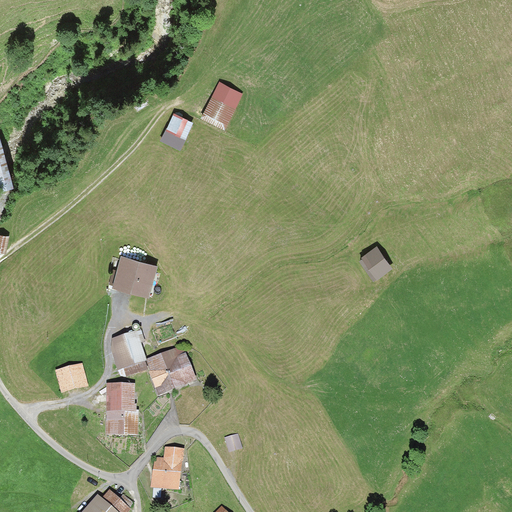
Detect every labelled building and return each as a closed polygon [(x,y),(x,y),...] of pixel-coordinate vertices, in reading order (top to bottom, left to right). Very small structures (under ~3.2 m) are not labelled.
[(202,116),(224,128),(241,95),(220,84),(202,116)] [(175,117),(169,128),(167,127),(161,139),(180,148),(185,136),(184,135),(190,124),(175,117)] [(0,183),(2,191),(14,188),(0,135),(0,183)] [(373,279),(389,269),(376,249),(360,259),(373,279)] [(157,267),(121,257),(113,289),(149,298),(157,267)] [(112,341),(111,351),(118,373),(146,364),(143,361),(145,360),(135,333),(112,341)] [(161,356),(168,374),(175,392),(198,384),(183,348),(161,356)] [(146,362),(150,373),(168,374),(161,356),(146,362)] [(55,372),(61,395),(89,388),(82,365),(55,372)] [(175,392),(168,374),(150,373),(148,374),(158,398),(175,392)] [(107,386),(107,413),(135,413),(135,386),(107,386)] [(138,413),(135,413),(107,413),(106,437),(138,438),(138,413)] [(238,434),(224,438),(229,453),(242,449),(238,434)] [(155,459),(151,488),(179,492),(184,451),(165,448),(163,460),(155,459)] [(102,501),(98,497),(84,511),(129,511),(131,511),(128,509),(133,503),(123,495),(119,500),(110,491),(102,501)]
